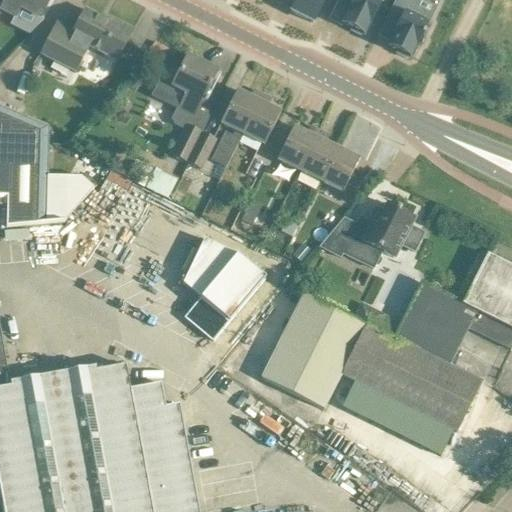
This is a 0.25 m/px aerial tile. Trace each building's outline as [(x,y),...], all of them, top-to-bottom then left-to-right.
[(37,25),(45,9),(49,0),(6,0),(1,10),(16,17),(17,15),(37,25)] [(296,0),(291,12),(313,24),(324,0),(296,0)] [(338,0),(338,1),(351,7),(342,25),(352,29),(350,32),(360,36),(361,34),(364,36),(382,0),(338,0)] [(395,0),(387,18),(400,24),(390,44),(388,47),(397,52),(396,54),(407,60),(408,57),(411,58),(421,38),(422,38),(424,36),(422,35),(430,19),(414,11),(419,0),(395,0)] [(108,23),(85,11),(73,33),(57,24),(41,56),(76,73),(89,47),(117,62),(123,51),(138,59),(144,47),(129,39),(133,31),(110,19),(108,23)] [(187,58),(173,87),(187,94),(179,109),(195,117),(217,73),(187,58)] [(242,136),(262,95),(253,91),(250,98),(237,91),(220,125),(236,132),(233,137),(226,134),(211,161),(226,169),(242,136)] [(263,146),(271,131),(281,113),(268,107),(271,100),(262,95),(242,136),(263,146)] [(0,206),(7,207),(7,229),(46,225),(63,223),(93,189),(81,178),(48,177),(49,127),(0,106),(0,206)] [(185,126),(170,156),(172,157),(187,164),(201,134),(185,126)] [(299,172),(319,132),(310,128),(307,135),(294,128),(277,161),(299,172)] [(321,183),(337,149),(324,143),(328,136),(319,132),(299,172),(321,183)] [(201,134),(187,164),(203,171),(217,141),(201,134)] [(354,171),(361,174),(366,164),(337,149),(321,183),(343,194),(354,171)] [(252,189),(264,159),(254,155),(242,184),(252,189)] [(142,176),(138,185),(169,201),(179,181),(164,174),(147,166),(144,172),(142,176)] [(409,227),(413,218),(388,206),(383,215),(376,211),(370,223),(359,219),(356,226),(343,220),(319,248),(340,259),(342,255),(373,270),(382,253),(393,259),(400,246),(414,253),(423,234),(409,227)] [(511,267),(488,256),(487,255),(462,304),(421,284),(393,339),(354,319),(302,295),(261,381),(324,411),(341,376),(456,433),(481,383),(449,368),(468,331),(511,352),(511,348),(511,267)] [(237,256),(201,300),(229,323),(266,279),(237,256)] [(198,511),(179,406),(165,409),(161,385),(131,390),(126,366),(10,387),(0,332),(0,498),(2,511),(198,511)]
